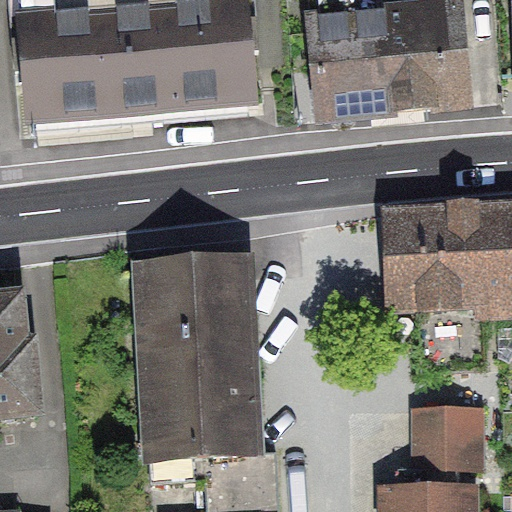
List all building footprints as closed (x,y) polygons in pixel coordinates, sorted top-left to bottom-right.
[(50,0),(21,2),(31,125),(266,105),(256,0),(50,0)] [(313,11),(320,114),(477,103),(469,0),(313,11)] [(511,209),(386,219),(395,310),(420,309),(423,377),(485,373),(483,318),(511,316),(511,209)] [(259,457),(248,266),(141,272),(153,477),(204,474),(206,511),(280,511),(278,456),(259,457)] [(0,422),(42,419),(32,295),(0,297),(0,422)] [(416,491),(388,492),(388,511),(472,511),(472,490),(456,490),(456,472),(476,472),(475,413),(416,414),(416,491)]
